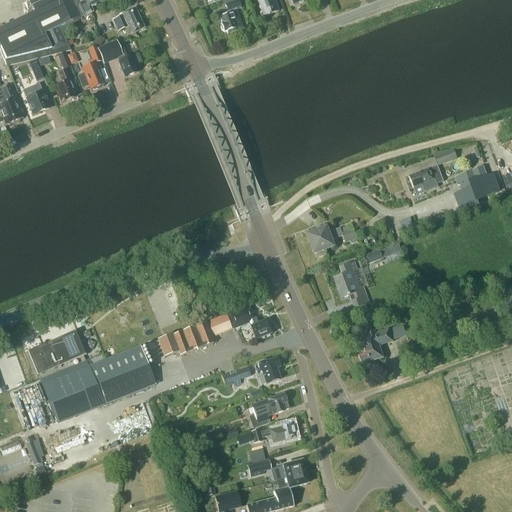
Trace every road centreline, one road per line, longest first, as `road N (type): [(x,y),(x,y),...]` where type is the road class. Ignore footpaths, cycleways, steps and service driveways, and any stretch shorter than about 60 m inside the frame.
road 1 (tertiary): [(0,322),(152,258),(230,254),(265,243)]
road 2 (tertiary): [(387,469),(342,402),(265,243)]
road 3 (unclassified): [(196,72),(395,0)]
road 4 (tertiary): [(265,243),(196,72)]
road 5 (residential): [(350,505),(333,493),(296,353)]
road 6 (residential): [(141,98),(0,157)]
